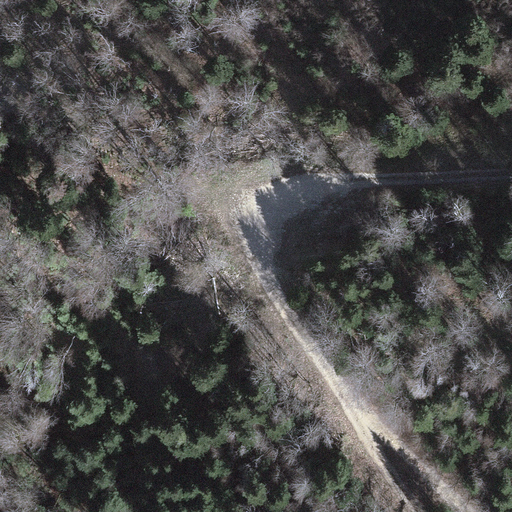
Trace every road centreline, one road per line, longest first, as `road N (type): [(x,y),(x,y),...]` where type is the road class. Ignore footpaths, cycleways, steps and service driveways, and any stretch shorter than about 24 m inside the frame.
road 1 (track): [(511,166),(283,195),(260,211),(260,261),(415,511)]
road 2 (track): [(351,409),(469,511)]
